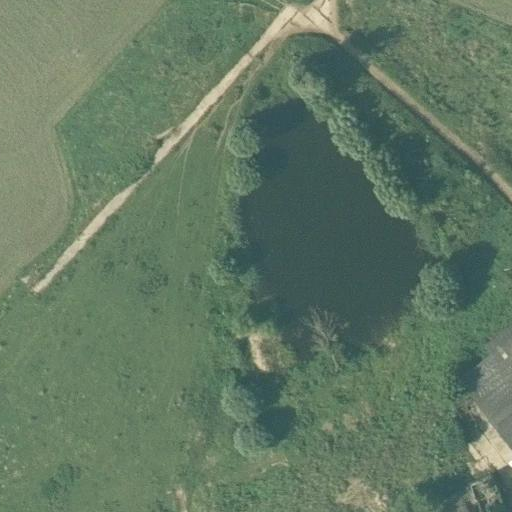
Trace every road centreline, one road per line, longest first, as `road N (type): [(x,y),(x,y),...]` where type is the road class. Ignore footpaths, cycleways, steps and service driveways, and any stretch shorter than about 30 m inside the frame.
road 1 (track): [(328,30),(282,26),(268,36),(35,291)]
road 2 (track): [(511,198),(328,30),(331,0)]
